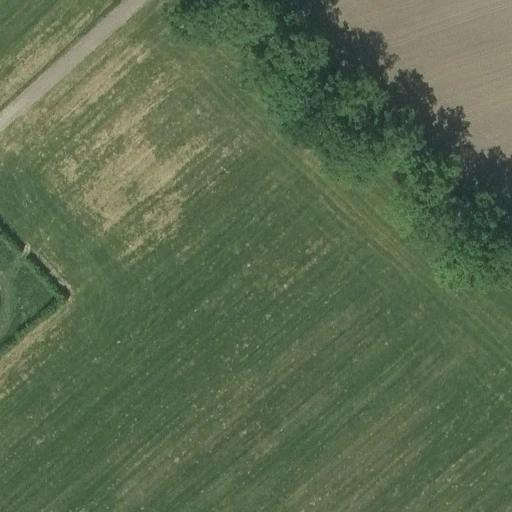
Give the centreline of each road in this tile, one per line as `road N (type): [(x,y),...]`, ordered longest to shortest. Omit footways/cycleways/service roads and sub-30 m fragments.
road 1 (unclassified): [(511,258),(237,0)]
road 2 (unclassified): [(0,119),(129,0)]
